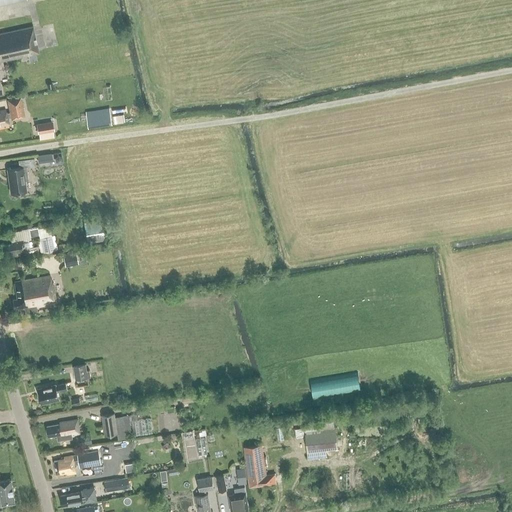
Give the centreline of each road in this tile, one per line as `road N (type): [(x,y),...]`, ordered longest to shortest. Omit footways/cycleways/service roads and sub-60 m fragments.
road 1 (tertiary): [(47,511),(0,347)]
road 2 (track): [(325,511),(458,491)]
